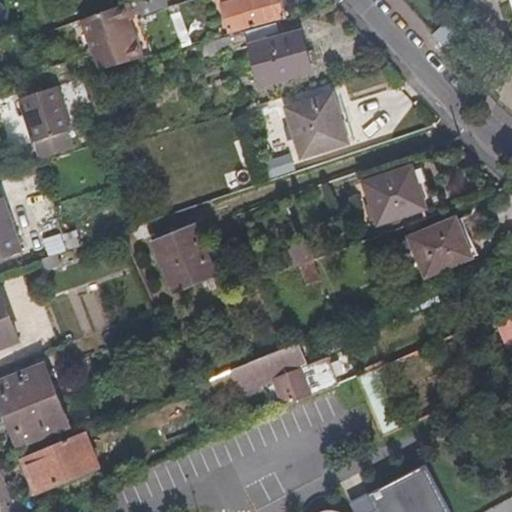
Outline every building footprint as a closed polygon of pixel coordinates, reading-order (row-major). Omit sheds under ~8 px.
[(131,0),(126,0),(83,15),(94,53),(98,70),(142,57),(131,16),(135,15),(131,0)] [(222,0),(231,30),(280,17),(275,0),(222,0)] [(190,40),(186,21),(200,18),(197,3),(171,8),(178,43),(190,40)] [(299,30),(249,45),(261,84),(311,69),(299,30)] [(469,54),(448,31),(434,45),(455,68),(469,54)] [(31,140),(36,139),(40,154),(70,146),(65,130),(69,129),(56,85),(18,96),(31,140)] [(336,93),(291,108),(306,154),(351,138),(336,93)] [(291,156),(264,164),(269,178),(295,169),(291,156)] [(416,163),(368,179),(382,220),(429,204),(416,163)] [(0,260),(22,253),(5,198),(0,199),(0,260)] [(459,215),(416,233),(431,270),(474,253),(459,215)] [(176,232),(154,241),(175,289),(217,273),(199,231),(179,239),(176,232)] [(61,232),(43,238),(49,255),(67,249),(61,232)] [(294,243),(307,287),(322,282),(309,239),(294,243)] [(1,292),(0,292),(0,347),(20,339),(1,292)] [(291,345),(214,378),(221,394),(230,390),(233,397),(275,379),(286,407),(316,394),(302,360),(307,358),(301,341),(291,345)] [(337,383),(357,374),(349,357),(329,366),(337,383)] [(59,395),(46,365),(0,384),(0,391),(9,415),(59,395)] [(22,446),(72,426),(59,395),(9,415),(22,446)] [(42,492),(101,467),(87,432),(27,458),(42,492)] [(442,511),(420,469),(363,498),(370,511),(442,511)] [(345,507),(347,511),(370,511),(363,498),(345,507)]
